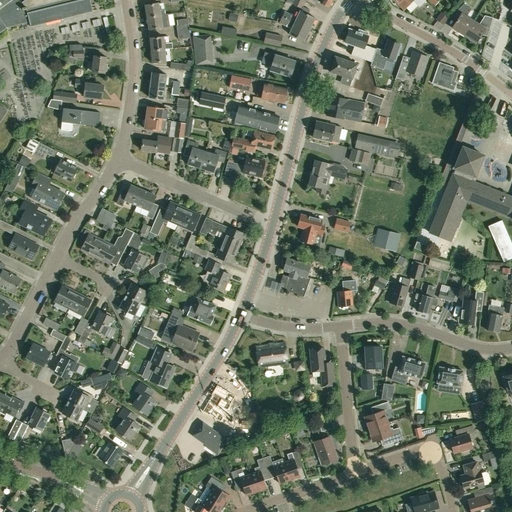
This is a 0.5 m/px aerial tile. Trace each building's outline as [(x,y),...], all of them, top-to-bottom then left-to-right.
[(0,0),(0,120),(7,110),(0,105),(0,32),(6,28),(29,22),(30,27),(92,11),(89,0),(24,0),(22,2),(20,0),(0,0)] [(307,15),(309,10),(303,7),(305,3),(297,0),(285,0),(284,5),(284,7),(289,9),(290,8),(292,9),(293,5),(301,9),(300,11),(297,17),(291,14),(291,15),(284,12),(282,17),(309,29),(314,18),(307,15)] [(393,0),(398,4),(399,3),(405,9),(413,1),(419,7),(425,1),(424,0),(393,0)] [(145,5),(147,18),(165,15),(164,10),(159,10),(158,3),(145,5)] [(452,28),(464,35),(473,21),(466,17),(471,10),(464,3),(453,16),(457,20),(452,28)] [(167,27),(165,15),(147,18),(148,30),(167,27)] [(436,21),(437,21),(443,26),(447,20),(441,15),(436,21)] [(487,37),(492,19),(484,16),(478,25),(473,21),(464,35),(476,43),(481,35),(487,37)] [(304,41),(309,29),(282,17),(279,23),(291,29),(289,34),(304,41)] [(190,38),(189,29),(177,30),(178,39),(190,38)] [(347,30),(341,41),(353,48),(351,53),(365,61),(370,52),(360,47),(365,39),(356,34),(357,32),(350,29),(349,31),(347,30)] [(266,32),(264,43),(280,47),(283,36),(266,32)] [(193,36),(195,65),(213,64),(211,35),(193,36)] [(172,43),(169,43),(168,37),(150,38),(151,50),(164,49),(164,50),(169,49),(172,49),(172,43)] [(378,49),(371,65),(384,70),(388,62),(394,64),(398,56),(400,57),(403,49),(401,48),(402,47),(389,42),(385,52),(378,49)] [(164,49),(151,50),(152,63),(170,61),(169,49),(164,50),(164,49)] [(73,58),(83,58),(84,51),(67,51),(66,63),(72,64),(73,58)] [(407,72),(421,77),(428,57),(413,52),(409,64),(401,61),(395,78),(403,81),(407,72)] [(290,77),(295,62),(275,56),(275,55),(268,53),(266,61),(272,63),(270,70),(290,77)] [(104,73),(105,72),(106,72),(107,71),(108,66),(107,65),(105,65),(106,57),(93,56),(93,62),(88,62),(87,71),(92,72),(104,73)] [(334,57),(329,72),(342,76),(351,79),(356,64),(334,57)] [(193,65),(170,62),(170,69),(192,72),(193,66),(193,65)] [(454,67),(439,62),(432,83),(454,91),(457,82),(455,82),(458,72),(453,70),(454,67)] [(376,97),(385,100),(394,71),(396,72),(397,67),(389,65),(386,72),(370,67),(366,79),(359,77),(355,89),(373,94),(375,87),(379,88),(376,97)] [(191,72),(183,71),(182,78),(190,79),(191,72)] [(150,85),(164,87),(166,76),(166,75),(152,73),(150,85)] [(229,88),(249,92),(251,79),(231,75),(229,88)] [(75,80),(75,87),(84,88),(83,97),(102,99),(103,86),(93,85),(93,82),(75,80)] [(262,96),(261,99),(284,103),(284,102),(286,100),(287,97),(286,95),(287,88),(264,84),(262,96)] [(163,99),(164,87),(150,85),(149,97),(163,99)] [(76,95),(66,94),(54,92),(53,99),(75,102),(76,95)] [(224,98),(201,93),(198,104),(222,109),(224,98)] [(360,123),(361,122),(365,104),(349,100),(330,96),(326,115),(360,123)] [(176,106),(187,107),(188,100),(178,98),(176,106)] [(226,105),(231,108),(236,101),(231,98),(226,105)] [(51,99),(47,107),(55,109),(61,110),(62,101),(51,99)] [(166,120),(167,109),(147,106),(146,117),(166,120)] [(184,107),(173,106),(172,113),(183,114),(184,107)] [(238,106),(234,122),(250,126),(274,133),(274,131),(277,130),(277,128),(276,126),(278,117),(254,110),(238,106)] [(63,108),(61,122),(72,124),(80,124),(80,125),(98,127),(100,113),(81,111),(63,108)] [(164,131),(166,120),(146,117),(145,119),(144,119),(143,120),(142,124),(143,126),(144,126),(144,129),(160,131),(160,130),(164,131)] [(381,129),(390,130),(390,120),(382,119),(381,129)] [(175,137),(183,138),(185,123),(172,121),(171,127),(175,127),(174,137),(175,138),(175,137)] [(72,130),(72,124),(61,122),(60,129),(72,130)] [(338,143),(339,139),(344,141),(345,135),(340,134),(342,127),(316,122),(313,138),(338,143)] [(254,152),(256,146),(271,150),(275,136),(254,131),(252,143),(248,143),(248,141),(233,137),(232,145),(246,148),(245,150),(254,152)] [(400,143),(358,133),(354,148),(397,158),(400,143)] [(156,153),(156,152),(169,154),(171,138),(158,136),(157,142),(142,140),(141,150),(156,153)] [(175,137),(175,138),(173,152),(177,153),(177,152),(181,153),(183,138),(175,137)] [(31,138),(25,149),(44,158),(46,153),(54,157),(57,151),(31,138)] [(184,151),(183,154),(189,156),(187,164),(199,168),(205,151),(196,149),(198,144),(187,140),(184,151)] [(222,149),(228,150),(231,142),(225,141),(222,149)] [(511,197),(472,181),(474,176),(475,176),(483,155),(463,147),(454,168),(455,168),(453,174),(429,234),(450,242),(467,201),(511,218),(511,220),(511,197)] [(360,163),(369,165),(372,153),(351,148),(348,161),(360,163)] [(205,151),(199,168),(204,170),(205,173),(209,174),(212,172),(213,172),(217,160),(223,162),(226,153),(216,150),(214,154),(205,151)] [(260,178),(261,175),(263,174),(264,171),(263,168),(265,161),(246,156),(244,166),(227,162),(224,174),(231,176),(231,178),(240,181),(242,173),(260,178)] [(60,159),(57,166),(56,165),(54,169),(51,167),(49,171),(53,173),(70,182),(77,168),(60,159)] [(325,194),(326,190),(329,176),(344,180),(347,170),(342,169),(343,167),(337,165),(336,167),(332,166),(332,165),(314,161),(308,185),(317,187),(316,192),(325,194)] [(379,177),(379,164),(371,164),(371,177),(379,177)] [(36,189),(32,198),(56,210),(64,194),(48,186),(51,181),(37,174),(31,186),(36,189)] [(447,177),(442,175),(439,183),(444,185),(447,177)] [(137,206),(143,191),(131,185),(127,193),(122,190),(116,204),(122,206),(124,200),(137,206)] [(143,191),(137,206),(149,211),(146,217),(152,219),(158,206),(152,203),(155,196),(143,191)] [(23,215),(19,224),(43,236),(51,220),(35,212),(38,207),(24,200),(17,212),(23,215)] [(160,207),(150,233),(157,236),(163,224),(166,225),(168,221),(178,225),(185,209),(170,202),(167,210),(160,207)] [(116,216),(102,208),(99,215),(113,222),(116,216)] [(178,225),(175,232),(179,234),(182,227),(193,231),(199,215),(185,209),(178,225)] [(113,222),(99,215),(95,221),(104,225),(102,229),(108,232),(110,227),(113,222)] [(322,221),(301,215),(298,227),(304,229),(301,241),(313,245),(316,233),(322,235),(325,227),(321,226),(322,221)] [(206,219),(200,233),(206,236),(207,232),(215,236),(217,231),(225,234),(223,239),(216,257),(232,264),(244,234),(236,230),(207,219),(206,219)] [(0,228),(11,234),(14,227),(0,220),(0,228)] [(350,223),(337,220),(335,229),(348,232),(350,223)] [(488,227),(505,262),(511,258),(511,242),(501,220),(488,227)] [(147,239),(150,232),(149,232),(151,227),(143,224),(140,232),(141,233),(139,235),(147,239)] [(127,245),(134,233),(127,229),(124,236),(118,237),(114,246),(103,241),(95,257),(109,264),(114,255),(120,258),(127,245)] [(95,257),(103,241),(89,234),(90,232),(85,230),(81,239),(85,241),(81,249),(95,257)] [(134,233),(127,245),(133,248),(123,266),(137,273),(141,265),(143,266),(145,265),(148,259),(148,258),(136,252),(144,238),(134,233)] [(38,246),(15,234),(8,249),(31,260),(38,246)] [(191,252),(194,245),(197,237),(191,234),(185,249),(191,252)] [(194,245),(191,252),(206,258),(208,251),(194,245)] [(330,253),(339,256),(341,249),(331,247),(330,253)] [(448,265),(449,262),(430,257),(428,266),(445,270),(447,265),(448,265)] [(284,264),(285,266),(283,271),(290,273),(288,278),(289,278),(285,291),(304,297),(309,279),(307,278),(311,266),(287,259),(285,259),(284,264)] [(214,274),(210,285),(224,291),(231,275),(219,270),(221,265),(209,260),(205,270),(214,274)] [(161,263),(149,270),(154,279),(159,276),(159,274),(158,273),(164,269),(166,265),(161,263)] [(419,280),(423,266),(413,263),(409,278),(419,280)] [(0,286),(14,294),(21,280),(0,269),(0,286)] [(389,303),(403,307),(410,280),(403,278),(401,285),(395,283),(389,303)] [(339,307),(340,307),(341,308),(345,307),(346,306),(352,306),(351,291),(355,290),(356,289),(355,282),(354,281),(342,282),(343,291),(337,292),(339,307)] [(385,285),(376,281),(372,291),(376,293),(379,288),(383,290),(385,285)] [(125,296),(141,304),(147,292),(132,284),(125,296)] [(437,298),(453,302),(456,291),(455,291),(456,288),(441,284),(437,298)] [(54,301),(69,309),(77,293),(62,286),(54,301)] [(416,311),(429,314),(431,305),(435,306),(436,306),(438,301),(437,299),(433,298),(436,288),(428,286),(426,295),(421,294),(420,295),(416,294),(414,301),(419,302),(416,311)] [(475,301),(461,299),(458,323),(474,325),(475,311),(481,312),(483,292),(476,291),(475,301)] [(91,300),(77,293),(69,309),(83,316),(91,300)] [(135,316),(141,304),(125,296),(119,308),(135,316)] [(212,316),(215,308),(193,298),(189,309),(190,309),(187,315),(210,325),(214,316),(212,316)] [(8,305),(0,300),(0,316),(2,317),(8,305)] [(499,333),(504,308),(489,305),(488,313),(490,314),(486,330),(499,333)] [(115,330),(110,327),(114,319),(100,312),(92,328),(111,338),(115,330)] [(172,343),(191,351),(192,349),(195,348),(197,343),(196,341),(199,333),(182,326),(185,319),(172,314),(164,332),(175,336),(172,343)] [(53,329),(58,331),(61,325),(46,317),(43,324),(53,329)] [(75,332),(81,335),(84,329),(88,321),(82,317),(75,332)] [(50,335),(63,342),(66,336),(58,331),(53,329),(50,335)] [(84,329),(81,335),(78,341),(84,344),(86,339),(90,332),(84,329)] [(137,335),(135,340),(143,344),(145,338),(137,335)] [(66,336),(63,342),(60,349),(65,352),(72,339),(66,336)] [(285,343),(256,347),(259,368),(288,364),(285,343)] [(43,367),(51,353),(33,344),(26,358),(43,367)] [(120,347),(114,360),(121,364),(128,351),(120,347)] [(373,369),(382,368),(381,347),(365,347),(366,371),(373,371),(373,369)] [(334,386),(333,371),(332,361),(325,362),(324,348),(310,350),(312,372),(321,371),(322,387),(334,386)] [(157,365),(150,381),(166,388),(174,368),(167,365),(171,355),(157,349),(151,363),(157,365)] [(76,372),(80,365),(76,363),(79,358),(70,353),(70,355),(65,352),(54,372),(68,380),(73,371),(76,372)] [(392,380),(405,384),(408,375),(421,379),(423,372),(425,373),(427,366),(425,366),(425,364),(403,357),(399,369),(395,368),(392,380)] [(303,362),(295,363),(296,367),(299,370),(304,370),(303,362)] [(272,368),(273,380),(287,379),(286,366),(272,368)] [(437,383),(461,387),(463,371),(440,368),(437,383)] [(93,385),(112,380),(110,373),(91,379),(93,385)] [(372,374),(360,374),(361,390),(373,389),(372,374)] [(150,397),(153,392),(140,383),(135,391),(140,395),(133,405),(148,415),(156,402),(150,397)] [(214,418),(220,422),(223,417),(222,417),(227,409),(228,409),(231,404),(230,403),(235,395),(217,384),(211,394),(212,394),(202,411),(202,412),(208,415),(209,414),(214,417),(214,418)] [(391,401),(394,386),(384,384),(382,399),(391,401)] [(98,402),(93,399),(94,397),(84,392),(82,394),(74,390),(68,401),(83,409),(92,414),(98,402)] [(5,395),(0,405),(0,411),(5,415),(6,413),(13,417),(18,408),(21,409),(24,402),(12,396),(11,398),(5,395)] [(422,414),(429,414),(429,397),(421,397),(422,414)] [(83,409),(68,401),(62,413),(77,421),(83,409)] [(365,417),(369,430),(388,423),(384,412),(390,409),(388,402),(375,406),(377,413),(365,417)] [(477,422),(489,418),(485,407),(474,410),(477,422)] [(28,424),(42,431),(50,415),(36,408),(28,424)] [(123,420),(116,430),(130,440),(140,426),(133,422),(137,417),(124,408),(118,416),(123,420)] [(334,428),(330,416),(317,420),(321,432),(334,428)] [(22,423),(16,419),(7,437),(14,440),(22,423)] [(103,428),(90,419),(86,425),(99,434),(103,428)] [(22,423),(14,440),(19,443),(28,426),(22,423)] [(390,429),(388,423),(369,430),(373,442),(385,438),(388,445),(403,439),(399,428),(393,430),(393,428),(390,429)] [(223,440),(201,424),(193,435),(209,446),(208,447),(214,452),(223,440)] [(472,426),(459,430),(461,436),(449,439),(454,453),(472,447),(470,439),(476,437),(472,426)] [(337,459),(330,437),(314,442),(322,465),(337,459)] [(66,459),(75,443),(69,439),(62,441),(66,459)] [(124,451),(110,442),(99,458),(112,467),(124,451)] [(81,446),(76,443),(70,453),(75,456),(81,446)] [(495,450),(482,454),(484,461),(497,457),(495,450)] [(289,461),(284,463),(289,480),(300,476),(296,464),(302,462),(298,451),(287,455),(289,461)] [(272,462),(270,456),(263,458),(268,471),(274,469),(279,484),(289,480),(284,463),(282,458),(272,462)] [(256,473),(250,474),(256,492),(267,488),(261,473),(268,471),(263,458),(257,460),(259,467),(254,469),(256,473)] [(477,485),(479,491),(485,489),(484,485),(489,484),(491,481),(488,473),(486,472),(480,473),(476,462),(463,466),(466,475),(460,476),(464,489),(469,487),(470,488),(474,487),(475,485),(477,485)] [(246,495),(256,492),(250,474),(245,476),(242,469),(231,472),(235,482),(240,480),(246,495)] [(206,487),(202,493),(207,496),(225,507),(227,503),(228,501),(229,499),(228,497),(229,496),(220,490),(224,485),(211,477),(205,487),(206,487)] [(479,491),(473,492),(475,499),(467,501),(470,511),(493,511),(489,496),(495,494),(492,487),(485,489),(479,491)] [(408,511),(427,511),(438,508),(434,492),(427,493),(426,491),(418,494),(419,496),(411,498),(414,510),(408,511)] [(198,499),(191,510),(194,511),(221,511),(222,511),(225,507),(207,496),(202,493),(199,499),(198,499)]
